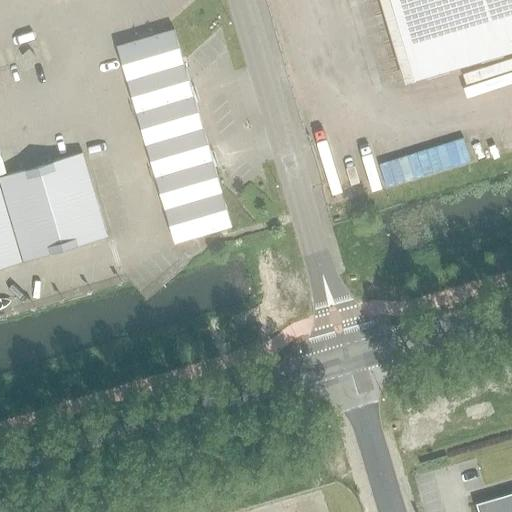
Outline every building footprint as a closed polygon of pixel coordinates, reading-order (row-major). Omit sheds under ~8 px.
[(277,0),(325,191),(502,147),(496,125),(481,129),(470,81),(372,105),(377,127),(363,131),(337,26),(304,35),(295,0),(277,0)] [(511,0),(391,0),(415,81),(511,52),(511,44),(507,29),(511,27),(511,0)] [(117,47),(126,79),(155,71),(183,63),(174,30),(154,36),(145,39),(117,47)] [(29,49),(21,56),(28,63),(35,57),(29,49)] [(155,71),(126,79),(136,112),(164,103),(193,95),(183,63),(155,71)] [(164,103),(136,112),(146,144),(174,136),(202,128),(193,95),(164,103)] [(146,144),(155,177),(184,168),(212,160),(202,128),(174,136),(146,144)] [(39,165),(0,176),(0,185),(10,219),(22,261),(64,249),(106,237),(94,195),(81,153),(39,165)] [(184,168),(155,177),(165,209),(193,201),(222,193),(217,177),(212,160),(184,168)] [(0,268),(22,261),(10,219),(0,185),(0,268)] [(193,201),(165,209),(174,242),(203,233),(211,231),(231,225),(222,193),(193,201)] [(511,511),(511,493),(476,504),(478,511),(511,511)]
